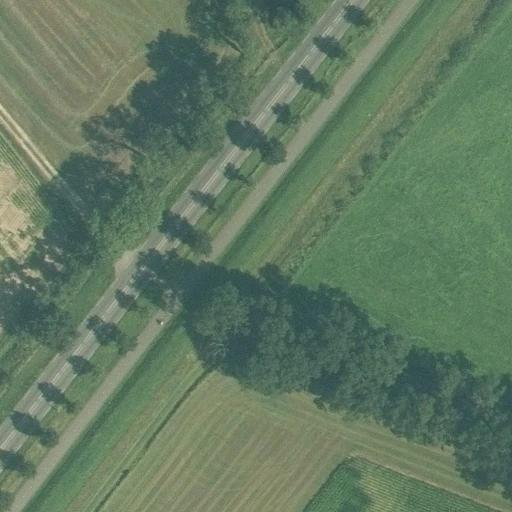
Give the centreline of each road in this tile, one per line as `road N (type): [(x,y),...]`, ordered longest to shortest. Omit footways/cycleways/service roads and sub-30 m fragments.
road 1 (primary): [(0,449),(351,0)]
road 2 (track): [(511,407),(327,338),(250,297)]
road 3 (track): [(140,270),(0,111)]
